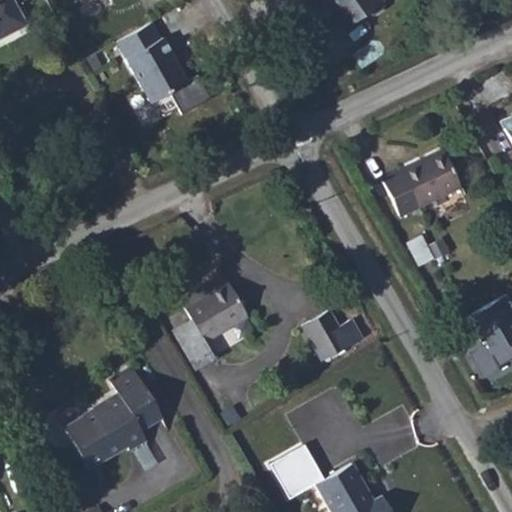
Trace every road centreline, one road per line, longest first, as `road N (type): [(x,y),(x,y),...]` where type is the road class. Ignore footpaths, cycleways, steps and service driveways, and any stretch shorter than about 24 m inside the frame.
road 1 (residential): [(287,138),(508,511)]
road 2 (unclassified): [(287,138),(0,274)]
road 3 (unclassified): [(511,31),(287,138)]
road 4 (unclassified): [(209,0),(287,138)]
